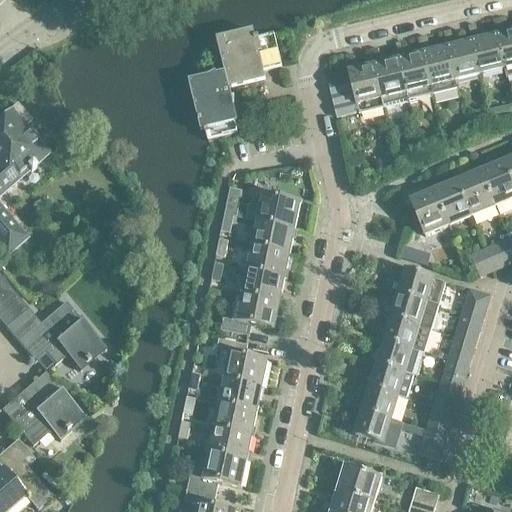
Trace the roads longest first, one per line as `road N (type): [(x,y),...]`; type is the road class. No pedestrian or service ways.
road 1 (residential): [(339,212),(310,76),(313,47),(499,0)]
road 2 (residential): [(279,511),(339,212)]
road 3 (residential): [(339,212),(511,143)]
